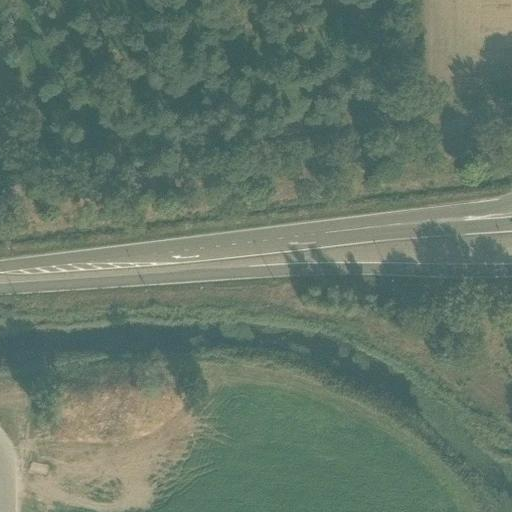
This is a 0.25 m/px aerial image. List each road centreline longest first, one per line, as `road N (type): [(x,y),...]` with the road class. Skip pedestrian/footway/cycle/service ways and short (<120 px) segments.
road 1 (secondary): [(0,291),(272,272),(511,272)]
road 2 (secondary): [(353,232),(0,268)]
road 3 (secondary): [(511,202),(353,232)]
road 4 (secondary): [(511,224),(353,232)]
